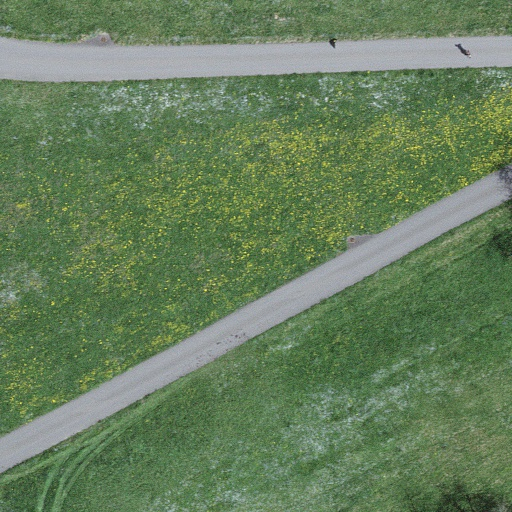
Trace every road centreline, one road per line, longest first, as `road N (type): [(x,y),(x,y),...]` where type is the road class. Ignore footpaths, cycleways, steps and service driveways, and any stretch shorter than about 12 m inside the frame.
road 1 (track): [(511,182),(0,454)]
road 2 (track): [(0,56),(71,64),(511,50)]
